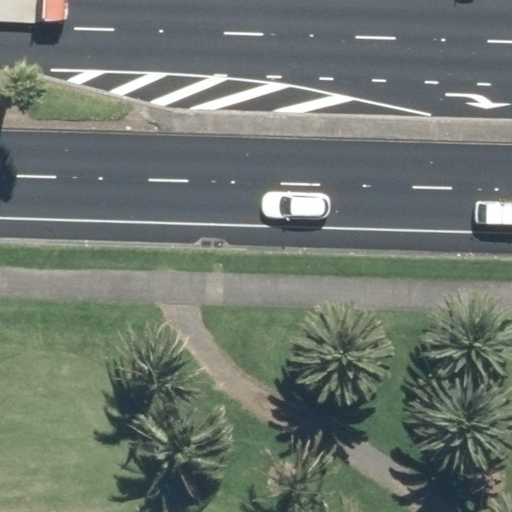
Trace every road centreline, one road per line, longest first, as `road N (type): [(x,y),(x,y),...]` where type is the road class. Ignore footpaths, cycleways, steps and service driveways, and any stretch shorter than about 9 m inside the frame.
road 1 (primary): [(511,189),(0,173)]
road 2 (primary): [(0,27),(511,41)]
